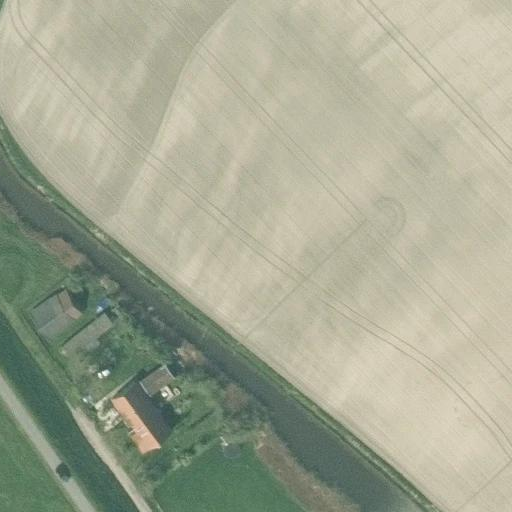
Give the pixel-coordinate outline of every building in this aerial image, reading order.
[(79,309),(67,292),(65,288),(30,313),(47,338),(81,312),(79,309)] [(70,355),(112,322),(104,311),(62,345),(70,355)] [(155,362),(147,351),(124,367),(132,378),(155,362)] [(175,377),(164,362),(139,380),(149,395),(175,377)] [(149,447),(171,431),(134,381),(111,398),(132,428),(128,431),(142,452),(149,447)]
